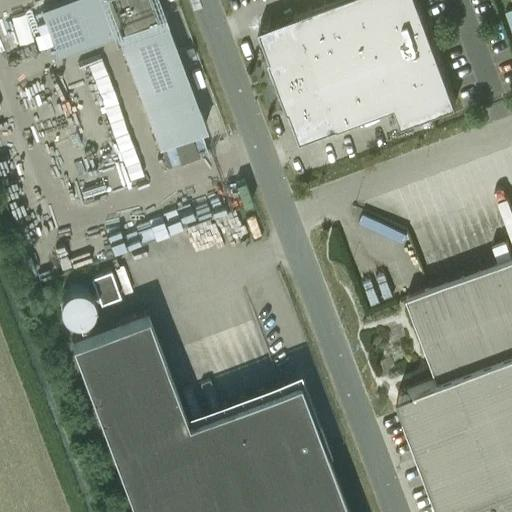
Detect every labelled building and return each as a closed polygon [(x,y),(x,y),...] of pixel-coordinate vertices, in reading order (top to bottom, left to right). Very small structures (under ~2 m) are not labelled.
[(158,17),(151,0),(57,0),(42,6),(59,51),(115,30),(112,24),(121,20),(125,29),(119,32),(161,144),(206,127),(194,95),(188,98),(185,89),(191,87),(179,55),(173,57),(170,48),(175,46),(164,15),(158,17)] [(417,0),(334,0),(296,14),(259,28),(270,58),(269,58),(269,59),(288,110),(290,110),(301,139),(339,125),(338,122),(394,101),(402,123),(456,103),(417,0)] [(511,238),(500,243),(506,258),(511,255),(511,238)] [(511,511),(511,255),(407,295),(438,377),(398,392),(443,511),(511,511)] [(120,294),(111,268),(91,275),(101,301),(120,294)] [(94,303),(94,301),(94,300),(94,297),(93,295),(92,294),(91,291),(89,289),(88,288),(86,287),(85,286),(83,285),(81,284),(79,284),(77,283),(75,283),(73,284),(70,284),(69,285),(67,286),(66,287),(64,289),(62,291),(61,292),(60,294),(59,295),(59,298),(59,299),(58,302),(59,304),(59,305),(59,307),(60,309),(61,311),(62,312),(64,314),(66,316),(67,317),(70,318),(72,319),(73,319),(77,319),(80,319),(82,318),(84,317),(85,317),(87,316),(89,314),(90,313),(91,311),(93,308),(93,307),(94,305),(94,303)] [(350,511),(300,377),(188,419),(148,311),(72,340),(136,511),(350,511)]
